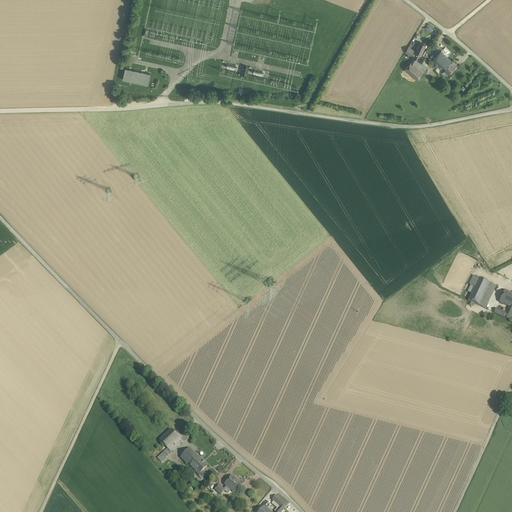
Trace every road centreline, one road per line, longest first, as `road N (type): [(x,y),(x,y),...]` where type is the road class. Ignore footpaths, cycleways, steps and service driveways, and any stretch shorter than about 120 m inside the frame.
road 1 (unclassified): [(0,111),(203,102),(415,127),(511,108)]
road 2 (unclassified): [(301,511),(185,408),(0,216)]
road 3 (track): [(40,511),(120,340)]
road 4 (unclassified): [(403,0),(511,89)]
road 5 (unclassified): [(511,387),(454,511)]
